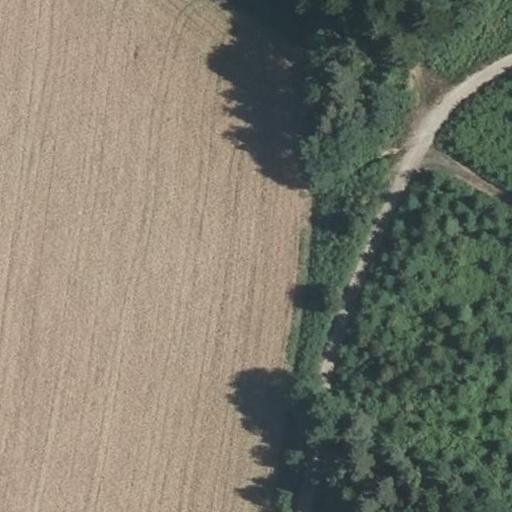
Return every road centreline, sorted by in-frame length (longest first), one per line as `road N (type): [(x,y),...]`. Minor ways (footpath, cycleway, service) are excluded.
road 1 (track): [(319,511),(420,144)]
road 2 (track): [(420,144),(428,0)]
